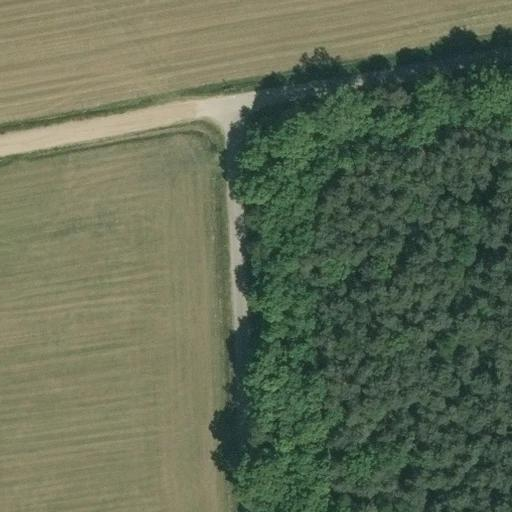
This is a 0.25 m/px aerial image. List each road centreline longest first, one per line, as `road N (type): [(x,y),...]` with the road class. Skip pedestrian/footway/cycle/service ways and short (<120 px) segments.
road 1 (unclassified): [(248,511),(229,106),(511,53)]
road 2 (track): [(0,147),(229,106)]
